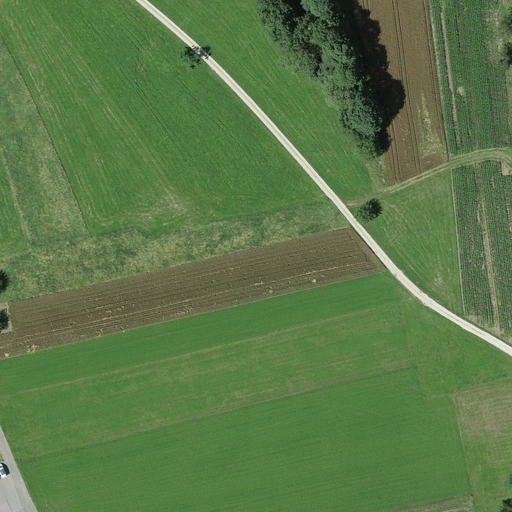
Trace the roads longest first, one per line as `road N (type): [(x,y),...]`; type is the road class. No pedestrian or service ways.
road 1 (track): [(511,353),(431,303),(392,268),(238,92),(136,0)]
road 2 (track): [(337,203),(448,167),(511,165)]
